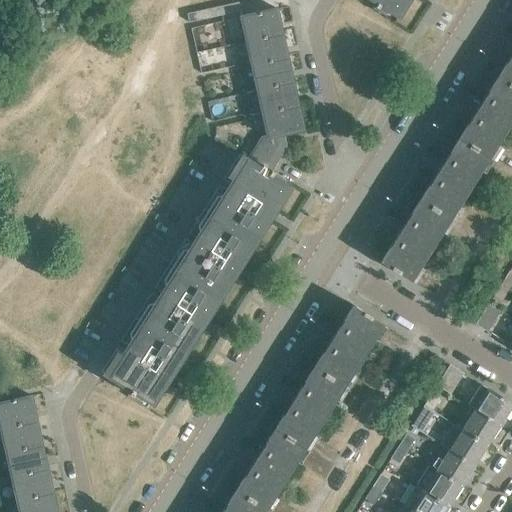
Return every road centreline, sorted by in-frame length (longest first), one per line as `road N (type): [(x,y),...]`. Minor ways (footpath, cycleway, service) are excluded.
road 1 (residential): [(89,511),(66,408),(230,150)]
road 2 (tertiary): [(162,511),(322,255)]
road 3 (residential): [(511,376),(322,255)]
road 4 (tertiary): [(366,184),(483,0)]
road 5 (residential): [(366,184),(339,146),(314,36),(327,0)]
